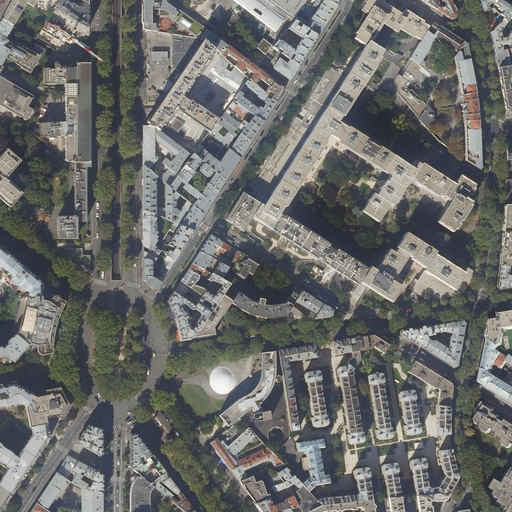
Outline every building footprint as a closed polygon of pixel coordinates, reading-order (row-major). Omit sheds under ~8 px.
[(13,0),(5,15),(3,17),(2,19),(13,26),(26,3),(33,7),(37,1),(35,0),(13,0)] [(59,0),(54,9),(59,12),(75,21),(85,28),(87,28),(88,28),(89,27),(90,26),(90,16),(90,6),(81,0),(81,4),(80,4),(80,6),(79,6),(73,2),(71,3),(66,0),(66,1),(65,0),(64,0),(59,0)] [(143,24),(143,29),(146,30),(151,31),(151,18),(153,18),(153,14),(156,14),(156,16),(168,16),(175,21),(173,23),(182,32),(186,28),(191,31),(186,37),(202,39),(203,38),(204,40),(216,50),(221,55),(228,45),(223,42),(217,38),(198,24),(195,22),(166,1),(163,0),(142,0),(143,6),(143,13),(143,24)] [(273,34),(287,15),(264,0),(221,0),(217,7),(224,13),(227,9),(233,17),(239,9),(268,31),(255,48),(258,50),(260,51),(263,54),(268,48),(272,51),(274,48),(272,47),(278,38),(273,34)] [(264,0),(287,15),(295,21),(299,14),(301,12),(304,7),(310,12),(313,7),(306,3),(301,0),(264,0)] [(332,15),(337,6),(328,0),(317,0),(313,7),(310,12),(313,14),(314,17),(326,23),(332,15)] [(387,17),(383,23),(397,31),(400,27),(418,39),(421,40),(428,28),(429,27),(427,25),(424,24),(415,18),(404,11),(401,16),(399,15),(391,10),(392,8),(388,6),(387,8),(386,7),(382,4),(384,1),(382,0),(367,0),(362,9),(370,14),(373,8),(387,17)] [(445,0),(427,0),(426,3),(436,10),(439,5),(440,4),(441,2),(445,0)] [(450,0),(449,0),(445,0),(441,2),(440,4),(441,5),(442,3),(443,3),(445,6),(444,6),(443,7),(439,5),(436,10),(452,20),(457,16),(454,8),(450,0)] [(492,8),(498,0),(477,0),(478,1),(480,5),(482,12),(492,8)] [(503,17),(510,6),(504,2),(501,0),(498,0),(492,8),(496,11),(497,12),(503,17)] [(511,7),(510,6),(503,17),(502,18),(505,23),(509,18),(511,19),(511,28),(510,31),(511,35),(511,7)] [(313,14),(310,12),(304,7),(301,12),(311,19),(308,24),(307,23),(307,22),(298,16),(299,14),(295,21),(298,23),(301,25),(308,29),(310,31),(318,36),(323,28),(326,23),(314,17),(313,14)] [(373,8),(370,14),(358,32),(356,35),(367,42),(370,44),(383,23),(387,17),(373,8)] [(502,18),(503,17),(497,12),(493,16),(492,15),(496,11),(492,8),(482,12),(485,22),(489,33),(499,23),(502,18)] [(233,17),(227,9),(224,13),(228,15),(235,21),(233,17)] [(507,47),(511,39),(511,35),(510,31),(506,36),(501,38),(500,31),(501,30),(505,23),(502,18),(499,23),(489,33),(490,37),(491,41),(492,45),(493,50),(507,47)] [(13,26),(2,19),(0,22),(0,35),(9,41),(12,37),(9,35),(14,26),(13,26)] [(307,53),(318,36),(310,31),(306,36),(304,35),(308,29),(301,25),(299,28),(296,25),(298,23),(295,21),(288,29),(301,38),(294,50),(279,39),(272,47),(274,48),(277,50),(278,48),(282,50),(281,53),(289,59),(292,53),(294,55),(291,60),(299,66),(307,53)] [(457,51),(463,42),(441,28),(432,22),(429,26),(429,27),(433,30),(431,33),(428,31),(429,28),(428,28),(421,40),(419,43),(410,58),(420,67),(424,70),(438,81),(441,77),(421,61),(422,60),(436,38),(457,51)] [(283,39),(289,33),(286,31),(281,37),(283,39)] [(181,73),(204,40),(203,38),(202,39),(186,37),(173,34),(174,67),(181,73)] [(0,65),(2,66),(6,59),(8,60),(22,67),(21,68),(31,74),(45,49),(36,44),(31,51),(16,42),(15,45),(9,41),(0,35),(0,65)] [(511,39),(507,47),(493,50),(494,51),(495,58),(495,59),(497,68),(508,66),(511,64),(511,39)] [(157,107),(155,110),(153,113),(150,116),(151,117),(149,119),(147,122),(144,126),(155,128),(155,127),(158,130),(162,125),(163,125),(168,119),(169,119),(171,116),(170,116),(176,107),(182,112),(182,113),(209,132),(218,120),(190,100),(189,102),(183,97),(189,89),(190,90),(192,87),(191,86),(199,74),(201,75),(203,72),(201,71),(210,59),(211,59),(213,57),(212,56),(216,50),(204,40),(181,73),(157,107)] [(270,227),(278,214),(327,137),(329,135),(337,122),(382,51),(370,44),(367,42),(361,52),(363,53),(362,56),(354,68),(346,81),(332,103),(323,117),(315,129),(312,134),(302,149),(290,169),(273,195),(267,205),(265,204),(263,208),(260,206),(253,216),(262,222),(270,227)] [(463,42),(457,51),(453,57),(461,95),(462,101),(461,101),(462,105),(463,111),(462,111),(463,116),(464,121),(464,125),(465,160),(480,170),(481,169),(480,151),(479,120),(478,114),(479,114),(478,110),(477,103),(477,101),(477,99),(476,93),(473,77),(466,44),(463,42)] [(264,82),(268,77),(251,63),(248,61),(228,45),(221,55),(225,58),(227,55),(228,56),(229,55),(237,62),(234,66),(244,74),(245,72),(244,70),(246,68),(253,74),(249,79),(252,81),(255,84),(259,79),(264,82)] [(299,66),(291,60),(289,59),(281,53),(278,51),(271,60),(269,63),(271,65),(273,66),(274,69),(279,73),(290,80),(294,74),(299,66)] [(411,79),(415,73),(416,73),(418,70),(420,67),(410,58),(398,75),(397,74),(395,78),(398,80),(397,82),(406,88),(411,79)] [(441,69),(426,60),(424,62),(422,60),(421,61),(441,77),(443,74),(439,72),(441,69)] [(85,63),(76,63),(76,68),(60,69),(60,64),(59,63),(58,62),(57,62),(56,63),(55,63),(54,64),(54,65),(54,69),(43,68),(44,84),(65,84),(65,123),(40,124),(38,122),(30,131),(39,138),(40,137),(65,135),(65,161),(67,162),(74,162),(90,162),(90,154),(90,128),(90,67),(90,63),(85,63)] [(511,92),(508,66),(497,68),(498,73),(500,82),(502,96),(505,109),(506,109),(511,111),(511,92)] [(329,68),(303,108),(308,111),(315,115),(341,75),(329,68)] [(426,105),(438,81),(424,70),(422,73),(436,83),(422,102),(425,105),(426,105)] [(0,105),(21,118),(22,116),(24,117),(24,118),(24,120),(25,121),(26,121),(27,120),(28,120),(38,101),(33,98),(34,96),(0,76),(0,105)] [(277,100),(284,90),(282,89),(283,88),(268,77),(264,82),(267,84),(263,91),(276,102),(277,100)] [(403,94),(407,88),(406,88),(397,82),(398,80),(395,78),(394,78),(394,79),(394,80),(394,81),(394,82),(394,83),(395,84),(396,86),(396,88),(397,90),(397,92),(397,93),(398,95),(399,96),(400,97),(403,95),(403,94)] [(250,83),(247,80),(244,85),(232,100),(249,112),(251,113),(264,121),(270,112),(276,102),(263,91),(255,84),(252,81),(250,83)] [(430,102),(441,83),(438,81),(426,105),(429,108),(430,102)] [(421,100),(415,95),(409,88),(406,92),(420,102),(421,100)] [(422,112),(425,105),(422,102),(421,101),(421,100),(420,102),(406,92),(401,99),(417,118),(422,112)] [(244,119),(249,112),(232,100),(220,117),(238,132),(240,133),(250,142),(256,133),(264,121),(251,113),(248,117),(249,118),(248,119),(250,121),(247,124),(243,121),(244,119)] [(433,117),(455,115),(454,110),(432,112),(429,108),(426,105),(425,105),(422,112),(417,118),(425,127),(433,119),(432,118),(433,117)] [(155,107),(145,122),(147,122),(149,119),(151,117),(150,116),(153,113),(155,110),(155,107)] [(308,127),(315,115),(308,111),(305,116),(301,122),(308,127)] [(233,137),(238,132),(220,117),(218,120),(209,132),(208,133),(240,158),(247,146),(250,142),(240,133),(236,139),(233,137)] [(296,119),(261,175),(260,174),(253,186),(265,194),(308,127),(301,122),(296,119)] [(414,169),(410,167),(384,151),(368,141),(352,131),(340,124),(337,122),(329,135),(330,136),(331,135),(332,136),(384,169),(383,171),(390,176),(386,182),(382,187),(381,186),(379,189),(380,190),(379,193),(377,196),(374,194),(370,200),(368,199),(367,202),(368,203),(363,212),(377,221),(382,213),(388,203),(391,205),(393,201),(396,197),(400,190),(404,184),(410,175),(414,169)] [(191,156),(158,130),(155,127),(155,128),(144,126),(143,126),(143,160),(143,165),(157,177),(158,177),(159,175),(155,172),(154,147),(168,158),(172,160),(167,167),(168,168),(164,173),(163,173),(159,178),(166,183),(169,186),(177,175),(180,172),(182,169),(184,165),(187,161),(190,158),(191,156)] [(240,158),(208,133),(193,154),(201,161),(203,162),(208,166),(210,167),(212,169),(221,155),(223,157),(214,171),(226,180),(234,167),(240,158)] [(8,205),(10,207),(22,193),(8,181),(6,179),(21,161),(7,149),(0,156),(0,198),(5,203),(8,205)] [(193,172),(201,161),(193,154),(191,156),(190,158),(192,159),(189,163),(187,161),(184,165),(193,172)] [(167,167),(172,160),(168,158),(167,159),(165,157),(162,162),(167,167)] [(90,167),(90,162),(74,162),(74,216),(73,216),(73,217),(57,217),(57,239),(76,239),(76,221),(86,221),(86,193),(86,191),(86,167),(90,167)] [(220,190),(226,180),(214,171),(212,169),(210,167),(208,169),(206,168),(208,166),(203,162),(200,167),(199,171),(206,177),(210,176),(212,173),(214,175),(208,184),(209,185),(218,192),(220,190)] [(414,169),(410,175),(413,177),(412,178),(413,179),(417,182),(419,183),(418,185),(421,187),(422,185),(438,195),(439,194),(443,197),(451,202),(457,193),(466,198),(475,185),(468,181),(461,176),(457,183),(458,183),(456,187),(451,184),(448,182),(444,179),(445,178),(442,176),(441,177),(422,166),(420,164),(419,166),(413,162),(410,167),(414,169)] [(176,208),(176,200),(180,195),(174,191),(169,186),(166,183),(165,208),(156,207),(156,178),(157,177),(143,165),(143,192),(143,210),(153,213),(158,215),(173,222),(175,219),(173,218),(173,216),(175,215),(177,216),(180,211),(176,208)] [(218,193),(218,192),(209,185),(207,187),(204,185),(203,187),(203,189),(205,190),(204,192),(201,189),(204,184),(195,177),(190,183),(187,180),(193,172),(184,165),(182,169),(184,171),(182,173),(180,172),(177,175),(211,203),(218,193)] [(211,203),(177,175),(169,186),(174,191),(181,181),(184,184),(182,186),(197,199),(192,205),(204,215),(208,209),(211,203)] [(253,216),(260,206),(261,204),(260,203),(252,199),(253,197),(251,195),(249,197),(242,192),(233,207),(228,215),(230,217),(227,221),(243,231),(253,216)] [(457,193),(451,202),(449,205),(443,215),(438,223),(452,232),(471,202),(466,198),(457,193)] [(180,211),(177,216),(175,219),(173,222),(174,222),(193,231),(199,222),(204,215),(192,205),(187,201),(180,211)] [(511,232),(511,204),(505,205),(504,221),(503,227),(503,232),(511,232)] [(143,246),(158,254),(160,250),(156,248),(155,247),(156,246),(155,246),(158,239),(156,238),(158,237),(157,235),(158,233),(157,231),(156,221),(155,221),(158,215),(153,213),(143,210),(143,225),(143,237),(143,243),(143,246)] [(278,214),(270,227),(285,237),(288,239),(310,254),(312,255),(314,256),(339,272),(343,275),(358,285),(361,281),(368,269),(359,264),(360,263),(356,261),(356,262),(345,255),(346,255),(342,253),(292,222),(282,215),(281,216),(278,214)] [(187,241),(193,231),(174,222),(172,225),(178,228),(172,237),(166,235),(162,241),(169,245),(172,247),(172,246),(175,248),(180,252),(187,241)] [(511,232),(503,232),(502,239),(501,248),(500,257),(499,264),(511,265),(511,232)] [(376,272),(390,281),(392,278),(393,276),(399,267),(403,261),(407,255),(409,256),(422,264),(424,265),(426,267),(433,256),(435,253),(433,251),(429,249),(426,247),(404,233),(393,251),(390,250),(389,252),(387,255),(385,254),(383,258),(385,259),(379,267),(376,272)] [(218,250),(223,242),(217,238),(212,235),(211,235),(209,235),(203,245),(199,251),(211,257),(216,249),(217,250),(218,250)] [(223,242),(218,250),(227,256),(232,248),(228,245),(223,242)] [(0,267),(1,269),(2,267),(14,277),(11,281),(17,287),(19,285),(22,287),(18,291),(19,292),(26,298),(42,296),(41,289),(40,282),(38,280),(36,281),(35,282),(32,279),(30,277),(31,276),(31,275),(28,272),(28,271),(27,270),(26,269),(25,269),(22,267),(23,266),(18,262),(16,263),(15,263),(14,264),(11,261),(9,260),(11,258),(11,256),(8,253),(7,252),(5,253),(2,250),(3,249),(1,247),(0,246),(0,267)] [(158,254),(143,246),(143,252),(143,259),(148,259),(157,264),(161,257),(158,254)] [(179,254),(180,252),(175,248),(172,252),(169,251),(160,266),(168,270),(179,254)] [(232,248),(227,256),(232,259),(232,258),(235,260),(234,262),(220,255),(217,261),(229,267),(231,268),(241,253),(237,251),(232,248)] [(82,249),(79,249),(79,254),(76,254),(76,249),(66,249),(64,251),(60,256),(69,264),(75,264),(86,264),(90,264),(90,255),(86,255),(82,255),(82,249)] [(222,279),(228,268),(229,267),(217,261),(211,258),(211,257),(199,251),(195,257),(191,263),(204,270),(206,266),(209,267),(212,263),(215,263),(218,265),(213,273),(212,272),(211,274),(212,275),(213,274),(222,279)] [(466,261),(450,251),(448,254),(448,255),(444,262),(448,265),(452,257),(460,262),(462,264),(466,261)] [(257,263),(248,258),(248,257),(241,253),(231,268),(224,281),(230,284),(240,289),(246,281),(250,284),(255,275),(254,274),(252,273),(258,265),(258,264),(257,263)] [(465,273),(457,268),(455,267),(454,268),(448,265),(444,262),(442,261),(443,259),(439,257),(438,259),(433,256),(426,267),(423,268),(455,289),(465,273)] [(153,278),(153,267),(154,267),(154,270),(157,271),(160,266),(157,264),(148,259),(143,259),(143,268),(143,277),(153,278)] [(460,262),(457,268),(465,273),(455,289),(423,268),(416,279),(413,277),(408,286),(410,287),(413,289),(421,294),(421,295),(427,300),(458,294),(460,292),(463,288),(464,285),(466,286),(471,277),(472,270),(462,264),(460,262)] [(208,280),(211,274),(204,270),(191,263),(191,264),(188,269),(200,276),(208,280)] [(511,287),(511,276),(510,277),(509,276),(508,276),(509,269),(511,269),(511,265),(499,264),(498,276),(497,287),(499,289),(509,288),(511,287)] [(163,279),(168,270),(160,266),(157,271),(153,278),(143,277),(143,280),(146,282),(151,285),(156,289),(163,279)] [(390,281),(376,272),(369,268),(368,269),(361,281),(368,285),(370,286),(391,300),(399,287),(390,281)] [(182,279),(180,282),(201,296),(205,290),(202,287),(194,284),(199,280),(200,276),(188,269),(182,279)] [(219,289),(215,295),(213,295),(205,290),(201,296),(195,306),(195,307),(194,308),(200,312),(200,315),(196,322),(196,323),(192,328),(190,326),(188,320),(189,319),(190,319),(189,316),(189,315),(182,317),(181,316),(175,318),(176,320),(177,325),(178,328),(178,330),(180,340),(191,339),(197,329),(199,330),(223,295),(230,284),(224,281),(221,279),(222,279),(213,274),(212,275),(211,274),(208,280),(210,281),(210,282),(212,280),(215,282),(216,282),(222,285),(220,288),(219,288),(219,289)] [(195,306),(201,296),(180,282),(177,285),(174,291),(195,306)] [(292,306),(295,301),(301,291),(295,287),(286,301),(284,304),(282,304),(278,305),(275,305),(271,305),(268,304),(263,304),(264,299),(259,298),(258,303),(255,302),(251,301),(248,299),(245,297),(240,294),(238,293),(232,301),(231,303),(232,304),(234,305),(237,307),(240,309),(243,311),(248,313),(251,314),(254,315),(256,315),(259,316),(263,317),(265,317),(269,317),(274,317),(280,317),(283,316),(287,316),(287,314),(292,306)] [(313,319),(316,314),(323,304),(313,298),(301,290),(301,291),(295,301),(311,311),(309,314),(308,313),(307,315),(304,316),(292,306),(287,314),(287,316),(288,323),(292,322),(298,321),(300,321),(305,320),(313,319)] [(187,311),(189,308),(192,309),(194,309),(194,308),(195,307),(195,306),(174,291),(173,293),(167,302),(172,311),(174,314),(175,318),(181,316),(182,317),(189,315),(188,311),(187,311)] [(26,298),(19,292),(20,304),(14,327),(11,330),(16,334),(29,345),(32,342),(37,344),(38,353),(40,355),(50,353),(52,351),(52,346),(53,337),(55,328),(57,320),(60,312),(62,307),(64,303),(64,301),(57,295),(53,295),(48,303),(45,302),(43,301),(42,296),(26,298)] [(231,303),(232,301),(223,295),(199,330),(197,329),(191,339),(210,336),(214,335),(213,327),(218,321),(231,303)] [(174,314),(172,311),(167,302),(165,305),(169,312),(172,319),(175,318),(174,314)] [(332,313),(333,310),(323,304),(316,314),(313,319),(321,318),(331,316),(332,313)] [(511,328),(511,312),(509,313),(498,315),(499,319),(497,320),(492,321),(491,322),(487,340),(498,348),(501,349),(504,330),(511,328)] [(461,346),(465,323),(463,320),(456,321),(449,322),(443,332),(452,333),(450,337),(448,347),(450,351),(448,352),(446,348),(437,342),(430,353),(442,360),(454,367),(457,366),(461,346)] [(443,332),(449,322),(441,324),(429,326),(431,335),(432,338),(435,337),(435,333),(443,332)] [(405,337),(427,351),(430,353),(437,342),(435,341),(431,341),(428,340),(426,338),(427,336),(431,335),(429,326),(423,327),(401,330),(400,334),(405,337)] [(511,328),(504,330),(501,349),(502,350),(509,355),(511,357),(511,328)] [(0,360),(1,361),(5,361),(6,360),(8,361),(11,361),(12,360),(13,361),(20,352),(22,353),(29,345),(16,334),(14,337),(13,336),(4,347),(1,347),(2,351),(0,351),(0,360)] [(385,353),(390,345),(374,335),(367,336),(348,339),(350,352),(351,352),(351,356),(346,363),(354,368),(360,360),(359,350),(368,349),(368,350),(372,349),(374,349),(375,347),(385,353)] [(350,352),(348,339),(333,341),(334,354),(345,352),(350,352)] [(488,389),(496,377),(489,373),(490,372),(489,371),(490,370),(491,370),(492,370),(493,369),(493,368),(493,367),(492,367),(494,364),(497,366),(495,369),(499,371),(506,361),(509,355),(502,350),(500,353),(497,350),(498,348),(487,340),(483,359),(479,383),(483,386),(488,389)] [(291,387),(288,365),(286,365),(286,361),(287,361),(287,360),(290,361),(302,359),(317,357),(316,354),(317,354),(319,351),(318,348),(316,347),(315,347),(315,344),(278,350),(284,387),(290,430),(298,429),(296,415),(291,387)] [(232,403),(226,408),(218,415),(227,426),(238,417),(240,419),(248,428),(256,435),(264,444),(267,448),(274,454),(286,442),(287,441),(288,439),(289,436),(289,434),(289,430),(290,430),(284,387),(274,389),(273,383),(273,380),(274,377),(274,373),(274,368),(274,361),(274,351),(259,353),(259,372),(259,374),(259,377),(258,380),(257,381),(255,386),(254,387),(253,389),(251,390),(249,392),(247,393),(245,395),(241,397),(238,398),(236,400),(234,401),(232,403)] [(439,376),(415,361),(408,372),(417,377),(416,379),(421,382),(422,380),(433,387),(435,389),(436,388),(439,390),(439,393),(437,392),(436,398),(438,398),(438,405),(450,407),(453,387),(451,383),(439,376)] [(361,432),(352,374),(353,372),(351,371),(354,368),(346,363),(344,366),(338,367),(336,368),(338,377),(339,376),(340,383),(343,404),(347,426),(348,434),(347,434),(348,443),(350,444),(362,442),(364,440),(362,432),(361,432)] [(229,393),(234,390),(236,384),(235,377),(232,373),(229,369),(224,367),(218,367),(213,370),(211,374),(210,379),(210,382),(210,384),(212,389),(216,393),(222,394),(229,393)] [(320,383),(319,379),(321,379),(319,371),(317,370),(305,372),(304,373),(305,382),(306,381),(312,417),(311,417),(312,425),(314,426),(326,425),(328,423),(326,415),(325,415),(324,410),(320,383)] [(377,438),(379,439),(391,438),(392,436),(391,428),(390,428),(389,423),(386,407),(383,388),(382,382),(384,382),(382,374),(380,372),(378,373),(376,371),(374,373),(372,372),(370,374),(368,374),(367,376),(368,384),(370,384),(377,430),(376,430),(377,438)] [(511,386),(505,382),(504,381),(503,382),(496,377),(488,389),(499,395),(509,402),(511,397),(511,386)] [(0,406),(21,403),(26,406),(33,395),(33,393),(25,388),(24,388),(23,388),(22,387),(20,389),(15,386),(16,385),(15,385),(14,383),(10,385),(7,385),(7,387),(3,388),(0,388),(0,406)] [(33,395),(26,406),(30,426),(31,426),(46,423),(47,423),(46,415),(48,415),(50,415),(54,414),(62,419),(70,408),(70,405),(66,399),(63,394),(61,389),(58,387),(49,389),(46,392),(47,396),(45,396),(42,397),(38,398),(33,395)] [(405,434),(407,435),(419,433),(421,431),(419,423),(418,423),(417,417),(415,406),(414,399),(417,399),(418,397),(416,394),(415,394),(414,391),(412,390),(400,391),(398,394),(400,402),(401,401),(405,425),(404,426),(405,434)] [(511,511),(511,422),(506,419),(505,421),(499,417),(500,416),(493,412),(494,410),(482,402),(475,414),(478,416),(475,422),(481,426),(480,428),(489,434),(491,430),(497,433),(496,436),(503,440),(501,443),(510,448),(511,444),(511,469),(503,485),(495,480),(490,489),(495,492),(493,496),(500,500),(498,504),(502,506),(507,509),(505,511),(511,511)] [(21,403),(0,406),(0,442),(1,444),(2,445),(13,453),(17,456),(31,435),(33,435),(31,426),(30,426),(26,406),(21,403)] [(442,435),(450,435),(450,430),(450,420),(450,407),(438,405),(437,405),(437,415),(437,422),(437,428),(437,435),(442,435)] [(216,438),(225,450),(248,428),(240,419),(228,430),(221,434),(216,438)] [(8,469),(0,480),(0,485),(12,493),(13,491),(21,479),(34,459),(36,457),(35,457),(48,438),(47,433),(47,430),(48,430),(46,423),(31,426),(33,435),(31,435),(17,456),(13,453),(2,445),(1,444),(0,442),(0,464),(3,467),(5,466),(8,468),(8,469)] [(88,449),(100,455),(103,454),(103,442),(103,429),(94,426),(88,424),(83,433),(76,443),(88,449)] [(231,458),(256,435),(248,428),(225,450),(231,458)] [(130,450),(130,466),(133,468),(142,462),(141,454),(143,454),(146,458),(153,454),(145,444),(136,432),(134,433),(130,434),(130,450)] [(246,457),(244,458),(235,462),(233,460),(231,458),(225,450),(216,438),(210,443),(214,449),(229,468),(237,479),(239,481),(247,478),(246,475),(245,474),(246,473),(245,472),(244,472),(243,471),(270,458),(273,465),(274,467),(282,463),(274,454),(267,448),(264,449),(246,457)] [(323,474),(319,447),(324,446),(322,438),(309,440),(296,442),(297,451),(303,450),(304,453),(305,453),(306,457),(301,458),(303,470),(308,469),(309,476),(306,478),(301,483),(308,491),(315,485),(316,484),(329,482),(328,474),(323,474)] [(264,449),(267,448),(264,444),(260,444),(243,451),(244,454),(262,446),(264,449)] [(416,494),(416,495),(449,493),(457,479),(458,477),(455,463),(453,457),(452,449),(443,450),(439,451),(440,456),(442,466),(443,470),(444,476),(441,482),(438,487),(430,488),(429,488),(428,487),(426,473),(425,468),(426,467),(425,459),(423,458),(411,460),(409,462),(411,470),(412,470),(416,494)] [(133,484),(132,487),(131,490),(130,494),(130,511),(166,511),(174,503),(170,499),(151,484),(166,473),(164,469),(153,454),(146,458),(148,461),(144,464),(142,462),(133,468),(136,471),(139,473),(137,476),(135,479),(134,482),(133,484)] [(72,470),(77,461),(73,458),(68,455),(63,463),(57,472),(66,478),(72,470)] [(77,461),(72,470),(77,473),(71,482),(76,485),(77,485),(80,479),(83,475),(88,466),(79,461),(77,461)] [(401,497),(400,495),(399,485),(397,472),(398,471),(397,464),(395,462),(383,464),(381,466),(382,474),(384,474),(385,481),(388,498),(401,497)] [(274,467),(273,465),(268,467),(267,465),(249,473),(251,477),(252,476),(274,467)] [(83,475),(84,476),(90,479),(91,478),(95,470),(94,470),(88,466),(83,475)] [(370,483),(369,476),(370,476),(369,468),(366,466),(355,468),(353,471),(354,478),(355,478),(356,484),(358,492),(357,493),(356,494),(333,496),(320,497),(317,500),(321,505),(372,500),(370,483)] [(308,491),(301,483),(294,476),(291,477),(288,472),(289,471),(286,467),(277,472),(279,475),(280,477),(282,476),(284,479),(282,480),(284,482),(272,486),(274,492),(287,487),(293,484),(299,489),(296,492),(301,500),(297,503),(293,495),(284,499),(282,496),(278,497),(280,503),(273,506),(270,498),(255,503),(256,505),(261,511),(266,511),(275,511),(281,510),(298,507),(300,511),(306,511),(308,511),(321,505),(317,500),(308,491)] [(95,470),(91,478),(94,480),(94,482),(93,482),(90,487),(87,486),(86,489),(103,493),(103,485),(103,476),(101,473),(95,470)] [(66,478),(57,472),(55,474),(39,499),(36,503),(46,509),(67,479),(66,478)] [(180,491),(176,485),(166,473),(151,484),(170,499),(174,503),(184,511),(190,511),(194,509),(180,491)] [(284,482),(282,480),(280,477),(279,475),(270,479),(272,486),(284,482)] [(267,493),(261,480),(260,479),(257,481),(256,480),(254,481),(252,476),(251,477),(247,478),(239,481),(241,484),(244,488),(255,503),(270,498),(272,497),(269,492),(267,493)] [(82,481),(80,479),(77,485),(81,488),(86,489),(87,486),(88,485),(82,481)] [(0,511),(12,493),(0,485),(0,511)] [(103,493),(86,489),(81,488),(81,511),(102,511),(103,500),(103,493)] [(432,511),(431,500),(446,499),(449,493),(416,495),(417,500),(418,511),(432,511)] [(403,511),(403,508),(401,497),(388,498),(385,499),(386,511),(403,511)] [(431,500),(432,511),(438,511),(446,499),(431,500)] [(374,511),(374,508),(374,506),(373,504),(372,500),(321,505),(308,511),(321,511),(322,511),(324,511),(335,510),(337,511),(339,510),(341,511),(343,510),(351,509),(356,509),(356,507),(359,507),(360,507),(362,509),(362,511),(374,511)] [(49,511),(46,509),(36,503),(34,507),(30,511),(49,511)]
